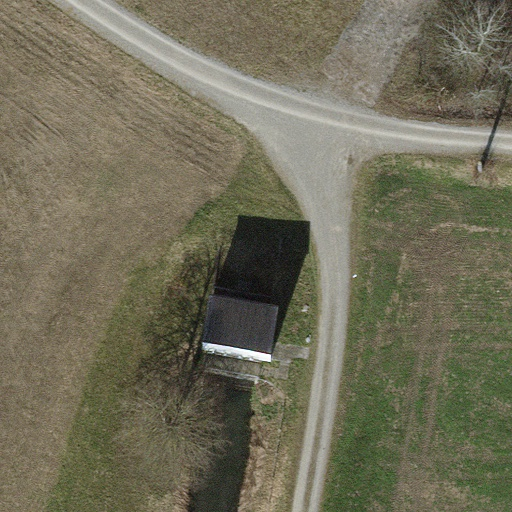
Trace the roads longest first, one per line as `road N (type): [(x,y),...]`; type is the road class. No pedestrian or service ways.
road 1 (track): [(308,511),(337,239),(337,128)]
road 2 (track): [(337,128),(261,109),(72,0)]
road 3 (track): [(511,142),(337,128)]
